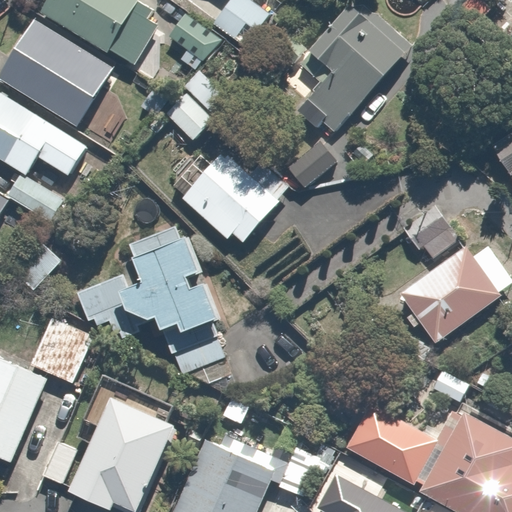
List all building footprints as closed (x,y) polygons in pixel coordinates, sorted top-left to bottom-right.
[(152,0),(38,0),(33,10),(120,58),(152,0)] [(293,111),(315,130),(320,124),(332,134),(409,44),(356,0),(344,0),(303,48),(329,70),(293,111)] [(113,66),(30,14),(0,62),(0,81),(74,128),(113,66)] [(217,86),(196,68),(158,111),(179,129),(217,86)] [(0,160),(16,171),(24,175),(35,157),(66,177),(86,144),(0,90),(0,160)] [(511,131),(491,145),(493,149),(511,178),(511,131)] [(242,241),(281,193),(218,143),(173,200),(222,238),(228,230),(242,241)] [(405,236),(417,254),(423,250),(429,258),(451,242),(432,217),(405,236)] [(148,315),(152,326),(171,319),(173,326),(212,312),(179,222),(122,242),(135,277),(119,282),(114,269),(72,285),(86,324),(105,317),(100,302),(114,296),(118,306),(148,315)] [(497,294),(460,244),(395,292),(432,342),(497,294)] [(91,332),(46,315),(26,366),(45,373),(71,383),(91,332)] [(209,318),(161,338),(176,372),(224,351),(209,318)] [(0,456),(11,461),(45,373),(26,366),(0,355),(0,456)] [(102,387),(75,447),(60,482),(59,485),(104,505),(107,497),(137,510),(176,420),(102,387)] [(368,399),(342,445),(464,511),(511,511),(511,432),(458,402),(453,400),(433,435),(368,399)] [(170,511),(250,511),(270,466),(201,437),(170,511)] [(390,478),(372,469),(370,474),(337,457),(318,493),(354,511),(355,511),(362,498),(376,505),(390,478)] [(385,511),(432,511),(427,509),(425,511),(415,511),(392,500),(385,511)]
